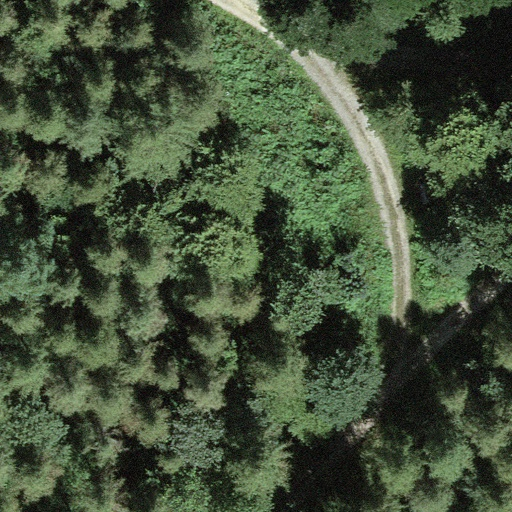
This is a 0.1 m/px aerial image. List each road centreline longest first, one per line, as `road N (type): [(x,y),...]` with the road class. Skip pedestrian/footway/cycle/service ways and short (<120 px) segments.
road 1 (track): [(223,0),(308,48),(359,115),(393,207),(400,318),(362,401),(274,511)]
road 2 (track): [(511,69),(308,48)]
road 3 (track): [(511,266),(362,401)]
